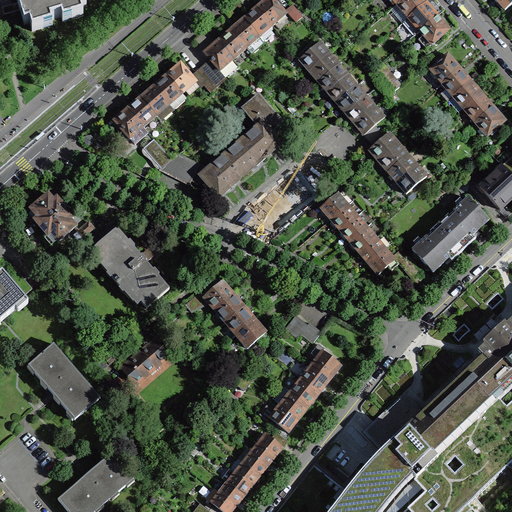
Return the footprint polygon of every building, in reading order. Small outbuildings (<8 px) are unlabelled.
[(19,0),(21,3),(18,3),(19,7),(20,10),(22,10),(27,24),(30,23),(32,31),(44,28),(43,25),(52,22),(51,20),(61,17),(62,19),(71,16),(72,20),(83,16),(81,8),(84,7),(81,0),(19,0)] [(266,0),(260,5),(257,8),(273,26),(286,14),(273,0),(266,0)] [(401,10),(395,16),(402,23),(408,18),(426,3),(423,0),(402,0),(397,5),(401,10)] [(511,0),(496,0),(497,0),(499,3),(497,4),(502,10),(503,8),(505,10),(511,3),(511,0)] [(426,3),(408,18),(420,32),(438,16),(430,7),(426,3)] [(292,6),(286,11),(296,23),(299,20),(300,21),(304,19),(292,6)] [(263,42),(271,34),(268,30),(273,26),(257,8),(247,16),(244,19),(259,37),(263,42)] [(438,16),(420,32),(423,36),(419,40),(427,49),(449,30),(441,20),(438,16)] [(231,30),(246,48),(259,37),(244,19),(235,27),(231,30)] [(221,39),(218,42),(233,60),(246,48),(231,30),(221,39)] [(208,50),(204,53),(220,71),(233,60),(218,42),(208,50)] [(328,56),(330,54),(320,43),(314,48),(311,45),(297,57),(303,65),(309,72),(328,56)] [(430,71),(442,85),(460,69),(453,61),(448,55),(430,71)] [(318,82),(337,66),(328,56),(309,72),(313,76),(318,82)] [(196,82),(180,64),(171,72),(167,76),(182,94),(196,82)] [(388,97),(400,86),(391,75),(382,64),(369,75),(388,97)] [(322,86),(327,93),(346,77),(337,66),(318,82),(322,86)] [(217,87),(201,69),(195,74),(210,93),(217,87)] [(460,69),(442,85),(453,97),(471,82),(465,74),(460,69)] [(182,94),(167,76),(157,84),(154,87),(169,105),(182,94)] [(355,88),(346,77),(327,93),(331,97),(337,104),(355,88)] [(471,82),(453,97),(463,110),(482,94),(475,87),(471,82)] [(145,95),(141,98),(156,116),(169,105),(154,87),(145,95)] [(340,108),(346,114),(364,98),(355,88),(337,104),(340,108)] [(463,110),(475,123),(493,107),(486,99),(482,94),(463,110)] [(228,112),(233,118),(244,109),(258,127),(259,126),(263,130),(266,127),(271,133),(275,129),(282,123),(259,96),(244,109),(239,103),(228,112)] [(143,127),(156,116),(141,98),(132,106),(128,109),(143,127)] [(349,118),(355,125),(373,109),(364,98),(346,114),(349,118)] [(475,123),(487,137),(505,121),(498,113),(493,107),(475,123)] [(140,140),(135,134),(143,127),(128,109),(118,118),(114,121),(134,145),(140,140)] [(383,120),(373,109),(355,125),(359,129),(369,141),(380,132),(375,127),(383,120)] [(265,158),(281,145),(271,133),(266,127),(263,130),(259,126),(258,127),(253,131),(255,133),(232,152),(231,150),(224,156),(226,158),(235,168),(232,170),(240,179),(256,166),(256,167),(261,162),(265,159),(265,158)] [(374,156),(379,162),(397,146),(388,135),(385,138),(380,132),(369,141),(374,147),(369,151),(374,156)] [(86,137),(85,142),(87,145),(92,144),(93,140),(90,137),(86,137)] [(161,170),(163,168),(172,161),(154,140),(144,149),(161,169),(161,170)] [(406,157),(397,146),(379,162),(382,166),(388,173),(406,157)] [(198,185),(204,180),(219,198),(226,192),(227,192),(231,189),(236,184),(235,184),(240,179),(232,170),(235,168),(226,158),(218,164),(217,162),(208,170),(198,165),(197,165),(197,164),(195,163),(194,164),(178,155),(172,161),(163,168),(166,170),(175,175),(176,174),(178,176),(187,181),(188,180),(190,181),(191,181),(198,185)] [(397,183),(415,167),(406,157),(388,173),(391,177),(397,183)] [(511,184),(504,175),(509,170),(498,158),(487,168),(498,179),(484,192),(498,208),(503,204),(511,195),(511,184)] [(274,223),(317,185),(301,167),(279,186),(266,197),(258,204),(274,223)] [(406,194),(425,178),(415,167),(397,183),(401,188),(406,194)] [(325,175),(335,187),(342,181),(332,169),(325,175)] [(37,218),(34,221),(41,229),(65,208),(61,202),(57,198),(54,200),(48,194),(30,210),(37,218)] [(331,220),(348,205),(338,194),(321,209),(324,213),(331,220)] [(489,220),(468,198),(441,225),(464,250),(471,243),(476,238),(475,238),(480,234),(477,231),(489,220)] [(357,216),(348,205),(331,220),(334,224),(340,231),(357,216)] [(71,220),(74,217),(70,214),(65,208),(41,229),(47,235),(44,238),(51,247),(57,241),(58,242),(76,226),(71,220)] [(357,216),(340,231),(343,235),(349,242),(367,227),(357,216)] [(78,231),(84,238),(94,229),(89,222),(78,231)] [(464,250),(441,225),(412,251),(433,273),(445,262),(447,264),(451,260),(452,261),(457,256),(464,250)] [(359,253),(376,238),(367,227),(349,242),(353,246),(359,253)] [(136,250),(117,229),(94,248),(113,269),(108,273),(124,292),(128,288),(147,309),(169,289),(146,262),(146,261),(147,262),(152,257),(146,250),(141,255),(142,256),(141,256),(136,250)] [(368,264),(385,249),(376,238),(359,253),(362,257),(368,264)] [(424,277),(394,242),(385,249),(368,264),(371,268),(378,275),(387,267),(391,271),(401,263),(418,283),(424,277)] [(0,323),(26,301),(2,273),(0,274),(0,323)] [(215,311),(233,295),(227,287),(222,282),(204,298),(209,304),(215,311)] [(208,304),(209,304),(204,298),(200,293),(187,305),(192,312),(208,304)] [(238,299),(233,295),(215,311),(225,323),(244,307),(238,299)] [(225,323),(236,335),(255,319),(248,312),(244,307),(225,323)] [(313,344),(321,333),(309,323),(307,326),(295,316),(285,329),(298,339),(302,335),(313,344)] [(259,324),(255,319),(236,335),(248,349),(266,333),(259,324)] [(511,320),(507,325),(506,323),(482,344),(484,346),(478,352),(483,357),(468,371),(467,370),(465,370),(462,373),(463,374),(463,375),(448,389),(447,389),(446,389),(443,392),(443,393),(443,394),(428,408),(428,407),(426,407),(423,410),(423,411),(424,412),(422,413),(419,410),(420,409),(405,394),(385,411),(363,432),(382,452),(356,480),(330,511),(397,511),(422,489),(423,490),(423,494),(403,511),(468,511),(472,509),(468,504),(511,463),(511,320)] [(160,345),(155,339),(120,368),(136,386),(170,356),(160,345)] [(52,394),(75,420),(100,398),(54,344),(28,366),(52,394)] [(311,354),(317,358),(311,366),(330,381),(332,377),(341,366),(323,352),(325,350),(319,344),(311,354)] [(109,365),(121,355),(116,348),(105,358),(109,365)] [(301,379),(319,394),(321,391),(330,381),(311,366),(301,379)] [(311,404),(319,394),(301,379),(291,392),(309,406),(311,404)] [(291,392),(280,405),(299,419),(301,417),(309,406),(291,392)] [(139,401),(135,405),(142,416),(148,411),(139,401)] [(291,430),(299,419),(280,405),(275,412),(267,405),(259,415),(268,422),(270,418),(288,433),(291,430)] [(266,434),(258,444),(275,458),(277,455),(288,442),(276,433),(272,439),(266,434)] [(269,465),(275,458),(258,444),(250,454),(267,467),(269,465)] [(95,511),(134,479),(112,453),(86,475),(58,500),(68,511),(95,511)] [(261,475),(267,467),(250,454),(242,463),(259,477),(261,475)] [(242,463),(234,473),(252,487),(253,485),(259,477),(242,463)] [(252,487),(234,473),(229,469),(222,479),(227,483),(244,497),(245,495),(252,487)] [(238,504),(244,497),(227,483),(219,492),(236,506),(238,504)] [(211,503),(222,511),(231,511),(236,506),(219,492),(211,503)]
